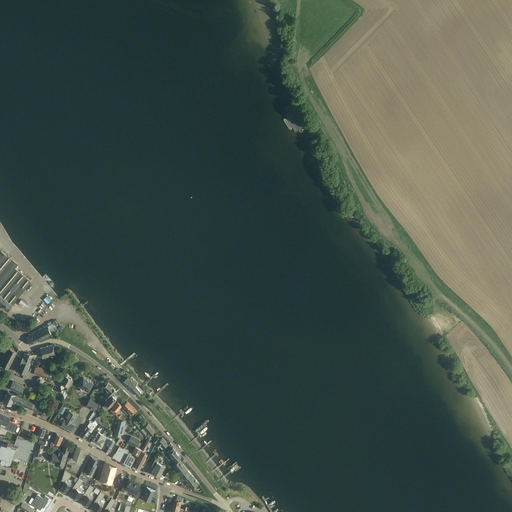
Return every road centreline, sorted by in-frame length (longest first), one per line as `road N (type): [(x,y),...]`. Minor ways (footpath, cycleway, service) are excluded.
road 1 (tertiary): [(224,504),(118,380),(62,341),(26,348)]
road 2 (residential): [(165,484),(0,408)]
